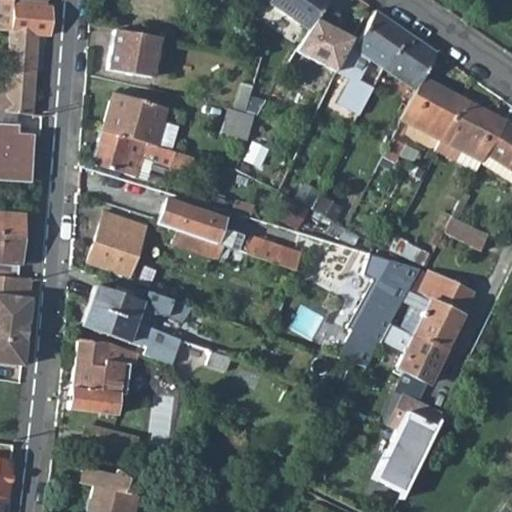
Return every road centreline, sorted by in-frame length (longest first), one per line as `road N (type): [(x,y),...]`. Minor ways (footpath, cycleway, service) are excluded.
road 1 (residential): [(26,511),(73,0)]
road 2 (unknown): [(511,232),(433,396)]
road 3 (residential): [(511,78),(397,0)]
